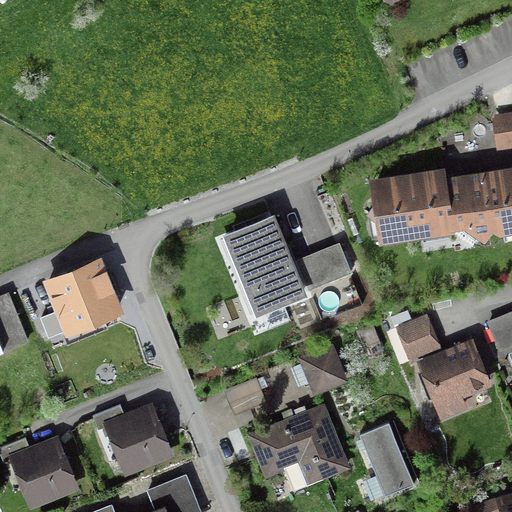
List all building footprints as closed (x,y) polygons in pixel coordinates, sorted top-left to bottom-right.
[(511,109),(492,112),(497,148),(511,145),(511,109)] [(464,170),(447,172),(445,162),(427,165),(392,171),(368,174),(372,200),(366,210),(368,212),(372,235),(379,235),(379,241),(453,229),(472,243),(478,234),(484,239),(493,227),(499,232),(504,231),(506,240),(511,239),(511,161),(500,163),(464,170)] [(256,312),(307,292),(274,208),(222,229),(224,234),(215,237),(226,266),(232,264),(250,312),(255,311),(256,312)] [(344,250),(340,240),(296,257),(308,288),(315,286),(316,289),(324,286),(323,282),(352,271),(351,267),(353,266),(346,249),(344,250)] [(0,333),(7,350),(30,340),(9,289),(0,292),(0,333)] [(511,308),(487,319),(499,349),(509,345),(508,343),(511,341),(511,308)] [(442,347),(428,311),(408,319),(404,310),(391,315),(410,362),(417,359),(416,357),(442,347)] [(373,322),(356,329),(367,356),(384,349),(373,322)] [(493,383),(473,334),(442,347),(416,357),(417,359),(441,417),(468,406),(468,408),(494,398),(489,385),(493,383)] [(333,341),(299,354),(302,361),(291,366),(298,384),(309,380),(314,393),(348,379),(333,341)] [(267,400),(257,375),(224,388),(234,413),(267,400)] [(121,403),(92,414),(99,429),(103,428),(113,452),(115,451),(124,473),(174,453),(153,399),(124,410),(121,403)] [(351,466),(324,400),(247,431),(265,475),(284,468),(295,495),(328,482),(326,477),(351,466)] [(415,482),(390,420),(359,432),(361,437),(356,439),(371,476),(359,481),(367,499),(382,492),(383,495),(415,482)] [(80,487),(58,432),(29,443),(26,436),(0,446),(0,451),(4,462),(11,459),(30,507),(80,487)] [(203,511),(187,471),(147,487),(153,506),(136,511),(116,511),(111,501),(85,511),(203,511)] [(511,511),(511,487),(475,501),(478,511),(511,511)]
